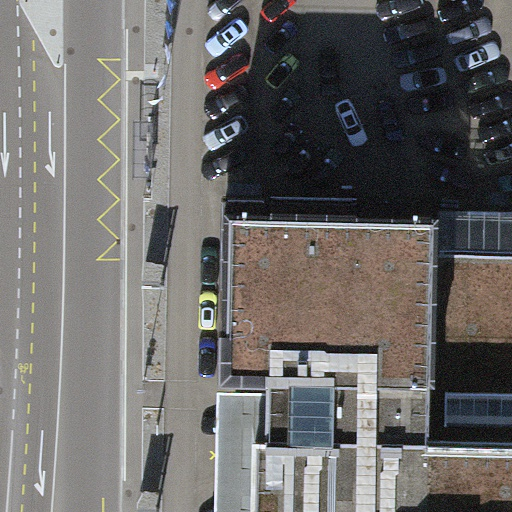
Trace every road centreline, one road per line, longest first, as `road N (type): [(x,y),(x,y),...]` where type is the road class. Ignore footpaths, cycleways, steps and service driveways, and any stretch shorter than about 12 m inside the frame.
road 1 (secondary): [(52,76),(47,511)]
road 2 (unknown): [(334,0),(353,55),(367,64),(511,26)]
